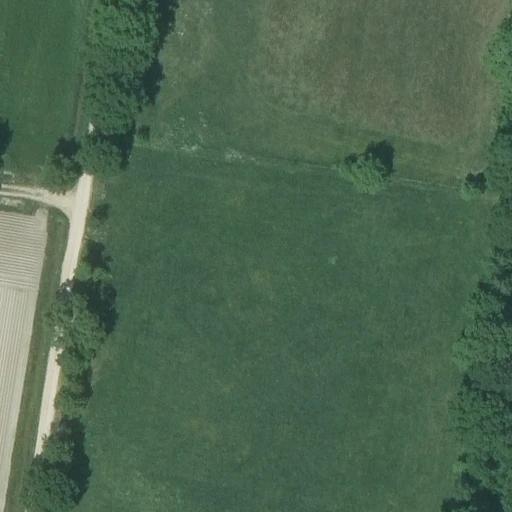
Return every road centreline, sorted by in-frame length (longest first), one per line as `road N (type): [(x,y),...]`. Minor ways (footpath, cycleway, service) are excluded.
road 1 (track): [(31,511),(113,0)]
road 2 (track): [(484,511),(511,351)]
